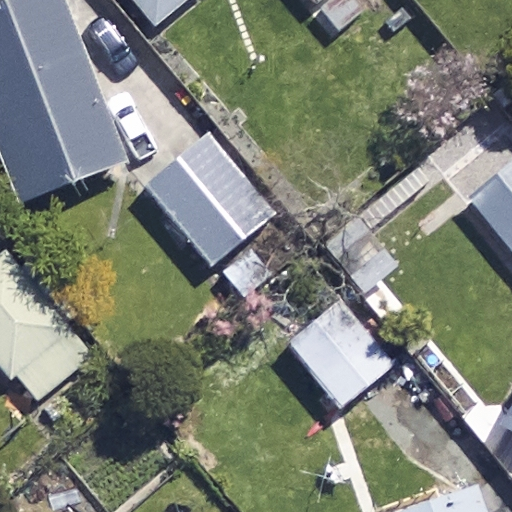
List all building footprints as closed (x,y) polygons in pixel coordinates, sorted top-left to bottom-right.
[(125,174),(57,0),(48,0),(0,18),(0,149),(24,213),(125,174)] [(130,0),(159,35),(201,0),(130,0)] [(511,47),(495,57),(511,86),(511,47)] [(280,218),(213,139),(149,194),(215,272),(280,218)] [(511,172),(472,207),(511,254),(511,172)] [(93,358),(3,259),(0,261),(0,364),(39,407),(93,358)] [(399,367),(343,301),(288,348),(344,414),(399,367)] [(293,380),(258,335),(229,357),(264,402),(293,380)] [(118,511),(167,476),(129,424),(72,465),(106,511),(118,511)] [(484,511),(478,493),(424,511),(484,511)]
